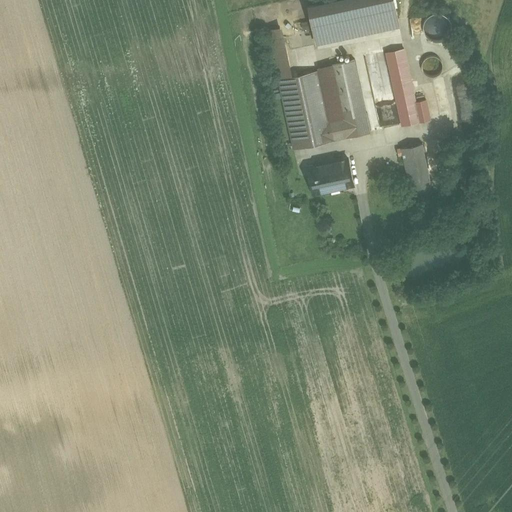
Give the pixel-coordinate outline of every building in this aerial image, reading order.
[(321,42),(407,26),(401,0),(325,0),(313,2),(321,42)] [(437,13),(434,13),(432,14),(430,15),(428,16),(426,18),(425,20),(424,22),(423,25),(423,27),(423,30),(424,31),(424,33),(425,35),(426,36),(428,38),(430,39),(431,40),(433,41),(436,41),(438,41),(441,41),(443,40),(445,39),(447,38),(448,36),(450,34),(451,32),(452,30),(452,28),(452,27),(452,25),(451,23),(451,21),(450,19),(448,18),(447,17),(446,16),(445,15),(443,14),(441,13),(439,13),(437,13)] [(280,76),(297,73),(288,27),(280,29),(281,35),(273,36),(280,76)] [(426,99),(415,101),(404,47),(386,51),(402,124),(430,118),(426,99)] [(432,55),(430,55),(428,56),(426,57),(425,58),(424,59),(423,60),(422,62),(422,63),(422,64),(422,66),(422,68),(422,69),(423,71),(424,73),(425,74),(427,75),(428,75),(430,76),(432,76),(434,76),(437,75),(438,74),(439,73),(440,72),(441,71),(442,69),(442,68),(443,67),(443,65),(442,63),(442,62),(441,60),(440,58),(439,57),(437,56),(435,55),(433,55),(432,55)] [(366,112),(354,58),(332,63),(343,116),(342,117),(341,117),(330,120),(319,69),(278,78),(294,148),(371,131),(371,130),(367,111),(366,112)] [(433,192),(422,142),(402,147),(412,196),(433,192)] [(348,157),(314,164),(316,173),(314,174),(318,190),(330,188),(330,186),(343,183),(344,185),(353,183),(348,157)]
